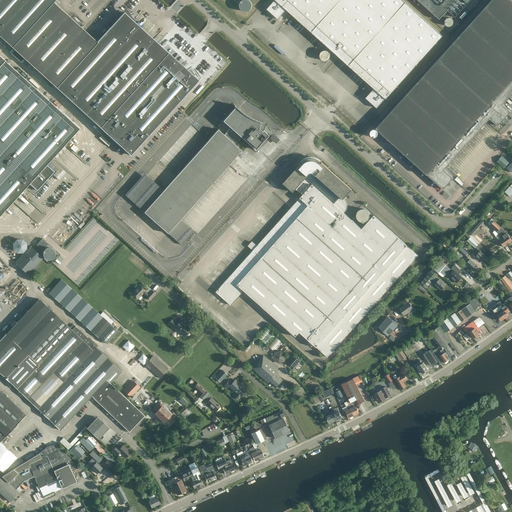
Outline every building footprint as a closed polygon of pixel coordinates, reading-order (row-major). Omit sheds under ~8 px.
[(0,0),(0,35),(57,87),(98,42),(53,2),(55,0),(0,0)] [(278,19),(286,10),(374,88),(365,98),(370,102),(370,101),(373,103),(372,104),(377,108),(385,98),(386,99),(443,36),(402,0),(274,0),(267,9),(271,13),(274,15),(273,15),(278,19)] [(383,135),(443,189),(453,178),(444,170),(490,119),(498,126),(511,111),(503,104),(511,93),(511,0),(491,0),(376,128),(380,133),(376,137),(379,140),(383,135)] [(417,0),(439,19),(456,0),(417,0)] [(98,42),(57,87),(100,127),(168,52),(125,13),(98,42)] [(168,52),(100,127),(131,155),(199,80),(168,52)] [(0,215),(30,182),(35,186),(44,177),(39,172),(80,129),(0,55),(0,215)] [(230,128),(241,137),(255,150),(268,135),(263,130),(262,131),(259,128),(261,123),(262,124),(262,123),(256,121),(250,118),(244,114),(239,110),(234,105),(233,105),(235,107),(223,121),(230,128)] [(117,147),(114,150),(121,156),(124,154),(117,147)] [(502,156),(496,162),(504,168),(509,162),(502,156)] [(302,195),(257,246),(253,242),(249,246),(253,250),(216,292),(231,305),(244,290),(296,337),(300,332),(327,357),(418,255),(374,215),(362,229),(342,211),(343,210),(344,211),(346,209),(346,207),(347,205),(346,203),(345,201),(344,200),(343,201),(342,200),(343,199),(343,200),(352,190),(322,163),(321,163),(320,162),(320,161),(318,160),(315,158),(312,158),(309,158),(306,159),(304,160),(302,163),(301,164),(300,164),(283,183),(293,192),(296,189),(302,195)] [(362,209),(360,210),(358,211),(357,213),(357,214),(357,216),(357,218),(358,220),(360,221),(362,222),(364,222),(366,222),(368,220),(369,219),(370,217),(370,214),(369,212),(368,211),(366,209),(364,209),(362,209)] [(492,219),(489,221),(490,222),(496,227),(508,244),(511,241),(508,235),(507,235),(506,234),(501,227),(494,221),(492,219)] [(469,234),(471,235),(484,222),(482,220),(469,234)] [(489,221),(487,223),(488,224),(490,226),(495,230),(493,232),(499,241),(503,247),(508,244),(496,227),(490,222),(489,221)] [(478,242),(485,235),(482,232),(475,239),(478,242)] [(467,241),(475,248),(478,244),(470,237),(467,241)] [(16,241),(14,243),(14,244),(14,245),(14,247),(14,248),(15,249),(16,250),(17,251),(19,252),(20,252),(21,251),(23,251),(24,250),(25,249),(25,248),(26,247),(26,245),(25,244),(25,243),(24,242),(23,241),(21,240),(20,240),(18,240),(17,241),(16,241)] [(459,247),(454,243),(449,249),(454,253),(459,247)] [(482,262),(487,256),(483,253),(486,250),(479,245),(476,248),(480,251),(476,256),(482,262)] [(16,263),(28,274),(43,258),(31,247),(16,263)] [(472,269),(476,264),(470,259),(467,257),(465,260),(468,262),(466,264),(472,269)] [(444,263),(441,261),(420,283),(426,288),(439,274),(443,277),(450,269),(444,263)] [(449,276),(457,282),(462,277),(459,274),(461,271),(454,265),(451,268),(454,270),(449,276)] [(511,284),(505,276),(501,279),(511,293),(511,284)] [(61,279),(61,280),(49,293),(99,338),(99,337),(107,344),(118,332),(110,325),(111,324),(61,279)] [(441,290),(446,285),(439,279),(435,284),(441,290)] [(150,300),(156,293),(152,290),(148,294),(145,291),(145,290),(139,285),(132,293),(138,299),(143,293),(146,296),(146,297),(150,300)] [(418,290),(419,289),(425,294),(427,291),(420,285),(416,289),(418,290)] [(461,322),(476,311),(474,309),(481,305),(476,297),(469,302),(470,304),(456,314),(461,322)] [(129,431),(144,416),(137,409),(137,408),(111,383),(122,372),(92,344),(93,343),(75,326),(71,330),(39,299),(0,340),(0,373),(60,430),(63,427),(64,429),(68,425),(66,424),(92,396),(129,431)] [(401,305),(402,307),(399,309),(404,315),(413,309),(409,302),(408,303),(407,301),(401,305)] [(499,301),(495,305),(505,318),(509,316),(505,312),(508,309),(505,304),(502,306),(499,301)] [(505,318),(495,305),(490,308),(493,313),(491,314),(495,319),(498,317),(501,321),(505,318)] [(446,332),(461,322),(455,313),(440,323),(446,332)] [(398,326),(387,316),(378,327),(388,337),(398,326)] [(479,317),(463,329),(470,338),(472,336),(473,338),(479,334),(475,328),(484,322),(481,318),(479,317)] [(184,336),(191,330),(184,324),(185,323),(181,320),(178,323),(173,319),(168,324),(173,329),(175,327),(184,336)] [(454,354),(447,344),(450,342),(439,326),(431,332),(433,335),(431,337),(436,344),(437,344),(442,351),(448,360),(450,359),(449,359),(451,357),(451,356),(454,354)] [(267,345),(275,336),(265,327),(257,336),(267,345)] [(273,350),(281,342),(275,337),(267,346),(273,350)] [(128,352),(134,346),(128,340),(122,346),(128,352)] [(139,357),(142,353),(136,346),(132,350),(139,357)] [(431,366),(437,362),(430,350),(424,354),(431,366)] [(285,361),(286,355),(281,351),(275,353),(274,358),(280,363),(285,361)] [(444,363),(448,360),(442,351),(440,351),(443,354),(440,356),(438,353),(435,355),(441,364),(443,362),(444,363)] [(143,365),(149,359),(143,354),(137,360),(143,365)] [(276,387),(283,380),(276,374),(280,370),(264,355),(252,368),(269,383),(270,382),(276,387)] [(168,369),(168,368),(153,356),(145,365),(160,378),(168,369)] [(294,367),(300,361),(294,356),(288,362),(294,367)] [(422,374),(428,370),(423,362),(418,366),(422,374)] [(222,370),(215,377),(220,382),(227,374),(222,370)] [(384,377),(388,384),(393,380),(389,374),(384,377)] [(403,381),(407,379),(404,374),(395,379),(401,390),(407,387),(403,381)] [(356,384),(362,381),(359,375),(358,376),(358,375),(353,378),(353,379),(342,384),(351,403),(357,400),(358,403),(356,403),(358,406),(361,405),(360,404),(365,402),(356,384)] [(229,380),(224,385),(227,388),(229,386),(236,393),(234,396),(238,400),(240,397),(246,391),(245,390),(240,386),(241,385),(235,379),(232,383),(229,380)] [(131,396),(140,386),(134,380),(124,390),(131,396)] [(212,398),(212,397),(213,397),(198,383),(194,387),(202,395),(200,397),(200,396),(197,399),(194,403),(199,408),(203,404),(200,402),(203,399),(207,403),(206,404),(209,407),(210,406),(216,411),(221,406),(212,398)] [(374,393),(375,394),(375,395),(373,396),(373,397),(374,399),(375,400),(377,399),(379,402),(387,398),(386,398),(391,395),(387,387),(381,390),(380,390),(377,391),(378,391),(374,393)] [(324,398),(334,393),(331,388),(322,393),(324,398)] [(0,441),(1,442),(26,415),(0,390),(0,441)] [(182,397),(177,401),(183,406),(187,402),(182,397)] [(354,415),(347,401),(344,403),(345,405),(343,406),(344,408),(346,407),(348,410),(346,411),(349,418),(354,415)] [(352,404),(351,404),(349,401),(347,401),(354,415),(359,413),(356,406),(353,407),(352,404)] [(168,425),(177,415),(174,412),(171,415),(162,406),(164,405),(160,402),(153,409),(157,412),(156,413),(165,422),(168,425)] [(185,419),(191,413),(186,408),(180,414),(185,419)] [(337,408),(331,411),(335,421),(342,417),(338,410),(337,408)] [(331,411),(324,414),(325,417),(329,424),(335,421),(331,411)] [(277,412),(265,418),(269,425),(275,438),(289,431),(282,417),(281,418),(279,414),(278,412),(277,412)] [(64,438),(61,442),(69,450),(88,429),(99,439),(103,435),(110,427),(98,417),(88,428),(87,426),(71,444),(64,438)] [(261,429),(253,433),(263,453),(268,451),(265,446),(264,446),(262,442),(266,439),(261,429)] [(255,442),(252,443),(260,458),(264,456),(262,453),(263,453),(253,433),(251,433),(255,442)] [(227,437),(229,440),(230,443),(236,440),(233,434),(227,437)] [(89,451),(96,444),(89,436),(82,443),(89,451)] [(223,439),(216,442),(218,447),(226,444),(225,442),(223,439)] [(96,444),(94,446),(97,449),(96,449),(101,454),(106,459),(103,462),(104,462),(102,464),(104,466),(105,464),(109,467),(112,463),(114,461),(104,451),(105,451),(97,443),(96,444)] [(252,449),(250,450),(255,461),(259,459),(260,458),(252,443),(254,448),(252,449)] [(468,447),(475,452),(478,447),(471,443),(468,447)] [(0,475),(0,493),(10,502),(19,492),(16,490),(24,481),(34,476),(44,497),(76,481),(75,478),(76,477),(77,474),(77,473),(83,471),(58,445),(57,445),(48,446),(40,454),(5,476),(2,477),(0,475)] [(78,445),(71,451),(78,458),(85,452),(78,445)] [(126,458),(131,452),(123,445),(120,449),(117,446),(112,452),(117,456),(120,453),(126,458)] [(248,450),(243,453),(245,457),(248,464),(252,462),(249,455),(250,454),(248,450)] [(243,453),(237,455),(238,457),(239,459),(240,459),(244,466),(248,464),(245,457),(243,453)] [(223,456),(215,460),(216,464),(219,469),(222,467),(226,474),(230,472),(226,462),(225,460),(223,456)] [(0,470),(4,474),(9,469),(0,460),(0,470)] [(230,460),(226,462),(230,472),(235,470),(230,460)] [(95,462),(93,465),(89,461),(85,465),(89,469),(91,467),(97,473),(102,468),(95,462)] [(194,462),(188,465),(191,471),(198,486),(202,485),(199,478),(197,478),(196,475),(199,473),(197,468),(194,462)] [(208,482),(212,480),(207,470),(206,468),(204,464),(198,467),(201,471),(204,470),(206,474),(204,475),(208,482)] [(206,468),(207,470),(212,480),(216,478),(213,472),(215,471),(212,465),(206,468)] [(193,481),(191,481),(191,482),(190,482),(191,485),(192,485),(194,488),(198,486),(191,471),(182,475),(184,480),(191,477),(193,481)] [(491,511),(470,472),(467,474),(488,511),(491,511)] [(465,474),(460,477),(470,495),(475,492),(465,474)] [(182,484),(178,475),(166,481),(169,488),(174,486),(174,487),(174,488),(175,491),(176,490),(178,495),(180,493),(180,494),(181,494),(182,494),(183,493),(183,492),(186,491),(183,486),(184,486),(183,484),(182,484)] [(439,479),(434,481),(448,507),(453,505),(439,479)] [(461,481),(457,484),(465,498),(469,495),(461,481)] [(452,482),(447,485),(457,502),(462,499),(452,482)] [(110,490),(105,492),(107,496),(112,505),(117,502),(117,503),(119,502),(120,505),(128,501),(120,486),(113,490),(115,495),(114,496),(112,493),(110,490)] [(146,492),(143,494),(147,502),(148,501),(152,508),(160,504),(157,497),(158,496),(157,494),(155,495),(154,494),(148,497),(146,492)] [(86,506),(94,502),(92,498),(84,502),(86,506)]
